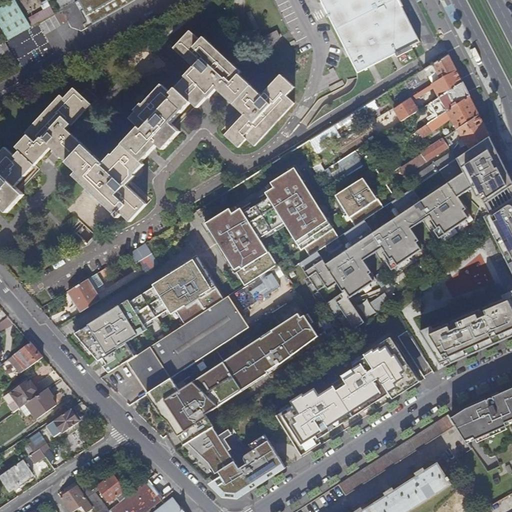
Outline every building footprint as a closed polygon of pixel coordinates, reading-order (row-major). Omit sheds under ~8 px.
[(93,24),(135,0),(79,0),(93,24)] [(419,43),(397,0),(320,0),(358,74),(372,67),(393,56),(396,55),(397,58),(413,50),(411,47),(412,46),(419,43)] [(18,4),(4,12),(7,16),(0,20),(0,24),(9,40),(32,27),(18,4)] [(77,4),(40,25),(58,56),(95,35),(77,4)] [(130,118),(139,127),(113,154),(112,154),(103,163),(66,128),(70,124),(72,125),(92,104),(74,88),(64,98),(61,95),(25,133),(28,135),(16,146),(21,150),(15,156),(6,147),(0,152),(0,209),(2,207),(8,212),(25,194),(15,185),(19,181),(37,163),(52,147),(55,150),(53,151),(60,158),(62,156),(66,160),(77,171),(74,174),(87,186),(112,209),(117,214),(116,214),(119,217),(122,213),(131,221),(147,203),(127,184),(135,175),(134,174),(136,173),(140,168),(144,164),(142,162),(148,155),(151,152),(153,150),(158,144),(164,150),(180,131),(171,123),(173,122),(175,119),(191,102),(198,108),(200,105),(204,101),(208,98),(209,98),(217,89),(237,107),(244,114),(225,135),(226,135),(239,148),(247,139),(255,146),(295,103),(287,96),(295,87),(281,75),(263,94),(262,95),(240,74),(242,72),(204,37),(201,40),(190,30),(174,48),(194,67),(185,77),(186,77),(172,93),(162,84),(143,104),(142,103),(135,110),(136,111),(130,118)] [(281,38),(277,32),(264,39),(267,45),(281,38)] [(19,46),(10,52),(18,65),(27,60),(27,61),(49,49),(40,34),(19,46)] [(457,70),(449,54),(433,64),(442,79),(457,70)] [(434,84),(442,79),(433,64),(426,69),(434,84)] [(463,82),(457,70),(442,79),(434,84),(441,96),(463,82)] [(464,84),(463,82),(441,96),(429,103),(437,117),(470,97),(465,87),(464,84)] [(412,97),(395,108),(402,120),(419,109),(412,97)] [(480,116),(470,97),(437,117),(418,129),(422,136),(448,120),(448,117),(450,116),(458,130),(480,116)] [(491,137),(480,116),(458,130),(471,149),(491,137)] [(427,143),(430,148),(448,136),(455,132),(453,129),(443,135),(442,133),(427,143)] [(450,139),(448,136),(430,148),(422,153),(427,161),(450,147),(446,142),(450,139)] [(440,170),(449,182),(422,200),(414,188),(392,202),(401,214),(374,232),(366,220),(385,207),(365,178),(337,197),(357,226),(345,234),(354,246),(328,264),(319,251),(339,237),(295,168),(272,183),(275,188),(267,193),(268,196),(262,200),(263,202),(251,210),(250,207),(244,212),(241,208),(233,214),(230,209),(207,224),(246,285),(289,257),(292,260),(283,266),(288,273),(301,264),(309,276),(319,291),(336,279),(345,291),(326,304),(335,318),(344,311),(349,319),(340,325),(347,334),(365,321),(351,300),(350,298),(371,283),(370,283),(377,278),(365,260),(383,247),(396,267),(413,255),(425,246),(412,229),(430,216),(443,235),(460,223),(460,222),(472,214),(459,196),(475,186),(476,185),(481,195),(486,193),(495,212),(486,216),(496,239),(511,271),(511,178),(491,137),(471,149),(467,152),(460,157),(440,170)] [(457,152),(460,157),(467,152),(464,147),(457,152)] [(331,163),(337,178),(367,166),(360,151),(331,163)] [(146,242),(131,252),(138,262),(139,261),(153,253),(146,242)] [(139,261),(146,271),(160,263),(153,253),(139,261)] [(173,377),(250,328),(229,295),(225,298),(198,256),(187,263),(188,264),(167,278),(166,276),(155,283),(156,285),(132,301),(131,299),(78,333),(89,347),(104,365),(110,372),(128,360),(134,369),(149,392),(157,404),(178,434),(185,444),(209,469),(215,474),(216,473),(222,483),(215,488),(220,492),(222,495),(224,496),(239,498),(287,468),(266,435),(251,444),(255,450),(247,455),(246,455),(245,456),(245,457),(244,457),(244,458),(244,459),(244,460),(244,461),(245,461),(244,461),(245,461),(245,462),(246,462),(246,463),(247,463),(240,468),(214,427),(215,427),(207,413),(311,343),(318,355),(334,345),(320,322),(312,327),(305,315),(301,318),(298,313),(294,316),(286,304),(273,312),(282,326),(181,390),(173,377)] [(82,311),(102,299),(95,289),(104,283),(98,272),(89,278),(69,290),(82,311)] [(376,298),(383,309),(393,303),(388,296),(386,292),(376,298)] [(422,331),(442,367),(511,336),(511,295),(509,297),(508,294),(422,331)] [(297,403),(278,415),(296,444),(301,453),(321,440),(318,436),(347,417),(345,414),(351,410),(352,411),(362,405),(361,403),(367,400),(369,403),(389,390),(392,396),(416,380),(410,370),(406,372),(394,353),(397,351),(391,341),(354,364),(355,367),(343,375),(343,377),(317,394),(315,391),(304,398),(304,397),(296,402),(297,403)] [(44,357),(31,342),(11,358),(22,373),(44,357)] [(11,392),(22,407),(28,404),(42,393),(36,384),(35,385),(31,379),(11,392)] [(42,393),(28,404),(34,412),(38,419),(58,405),(53,398),(55,397),(49,389),(42,393)] [(511,390),(468,410),(452,419),(456,426),(469,444),(475,439),(476,441),(507,427),(505,424),(509,423),(511,421),(511,390)] [(21,408),(22,407),(11,392),(5,397),(15,412),(21,408)] [(28,404),(22,407),(21,408),(28,417),(34,412),(28,404)] [(72,409),(47,425),(51,431),(59,425),(63,431),(64,432),(80,421),(72,409)] [(449,415),(339,485),(346,496),(456,426),(452,419),(449,415)] [(59,425),(51,431),(55,437),(63,431),(59,425)] [(32,436),(26,439),(32,448),(37,444),(32,436)] [(34,451),(35,452),(41,448),(48,443),(45,439),(37,444),(32,448),(34,451)] [(51,448),(48,443),(41,448),(44,452),(51,448)] [(44,452),(41,448),(35,452),(39,456),(44,452)] [(11,468),(1,475),(11,490),(33,475),(23,460),(14,466),(11,468)] [(495,471),(500,476),(506,469),(500,464),(495,471)] [(407,511),(451,484),(449,481),(451,480),(449,477),(447,478),(442,470),(442,469),(439,465),(426,473),(425,470),(421,472),(418,474),(420,477),(395,492),(394,490),(390,492),(387,494),(389,497),(364,511),(363,511),(363,510),(359,511),(407,511)] [(110,503),(126,491),(114,475),(92,491),(94,494),(96,493),(100,490),(110,503)] [(108,511),(149,511),(164,501),(149,481),(130,495),(108,511)] [(86,482),(80,486),(94,508),(96,511),(108,511),(96,493),(94,494),(92,491),(86,482)] [(71,511),(73,511),(82,506),(86,511),(88,511),(94,508),(80,486),(62,498),(71,511)] [(100,490),(96,493),(108,511),(130,495),(126,491),(110,503),(100,490)] [(177,502),(174,498),(156,511),(186,511),(182,506),(181,507),(177,502)]
